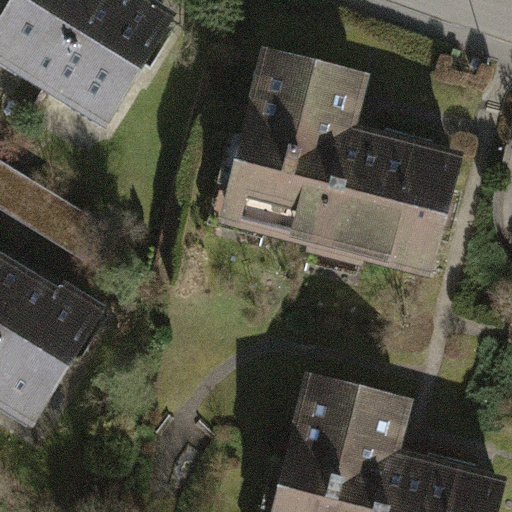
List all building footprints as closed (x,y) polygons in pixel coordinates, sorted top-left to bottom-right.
[(24,0),(0,39),(0,82),(45,110),(112,0),(24,0)] [(112,0),(45,110),(106,148),(185,21),(150,0),(112,0)] [(217,233),(440,286),(469,161),(373,138),(386,82),(261,52),(217,233)] [(109,229),(0,162),(0,211),(87,265),(109,229)] [(0,365),(56,275),(0,240),(0,365)] [(0,365),(0,415),(41,441),(119,314),(56,275),(0,365)] [(272,511),(502,511),(510,482),(410,459),(422,406),(304,379),(272,511)]
